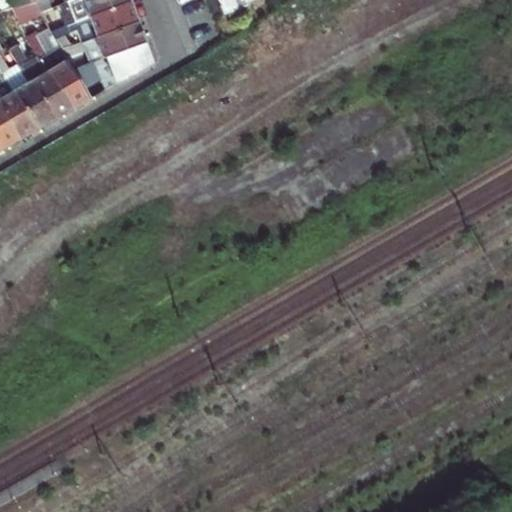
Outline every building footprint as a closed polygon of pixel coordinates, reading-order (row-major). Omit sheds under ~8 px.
[(17,9),(11,0),(0,0),(0,12),(5,11),(17,9)] [(29,0),(11,0),(17,9),(33,5),(29,0)] [(75,0),(68,2),(72,12),(84,8),(88,20),(128,4),(126,0),(75,0)] [(219,0),(227,18),(250,9),(248,5),(259,0),(219,0)] [(33,5),(41,17),(50,13),(54,10),(49,1),(33,5)] [(88,20),(76,25),(84,44),(136,24),(128,4),(88,20)] [(0,24),(3,28),(12,22),(5,11),(0,12),(0,24)] [(61,33),(50,13),(41,17),(53,36),(61,33)] [(136,24),(84,44),(82,45),(90,65),(93,64),(143,44),(136,24)] [(61,33),(53,36),(64,55),(70,51),(65,42),(76,35),(72,27),(61,33)] [(26,41),(36,57),(47,72),(70,112),(88,102),(73,72),(70,65),(67,60),(64,55),(55,60),(58,65),(53,69),(28,31),(22,36),(26,41)] [(26,41),(17,47),(28,63),(36,57),(26,41)] [(104,93),(151,66),(143,44),(93,64),(104,93)] [(8,54),(24,74),(53,121),(70,112),(47,72),(36,57),(28,63),(17,47),(8,54)] [(74,62),(70,65),(73,72),(78,70),(74,62)] [(53,121),(24,74),(14,81),(0,63),(0,77),(37,130),(53,121)] [(78,70),(73,72),(88,102),(94,98),(85,77),(88,76),(85,67),(78,70)] [(37,130),(0,77),(0,112),(20,140),(37,130)] [(20,140),(0,112),(0,146),(3,150),(20,140)]
